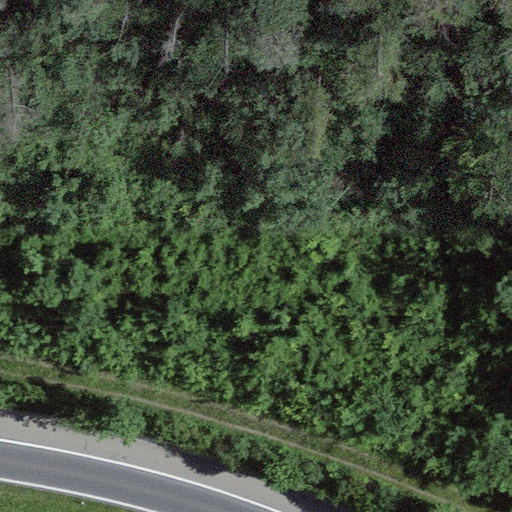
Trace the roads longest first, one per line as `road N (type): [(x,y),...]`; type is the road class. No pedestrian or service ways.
road 1 (track): [(492,511),(296,435),(155,394),(0,364)]
road 2 (motorway): [(216,511),(0,460)]
